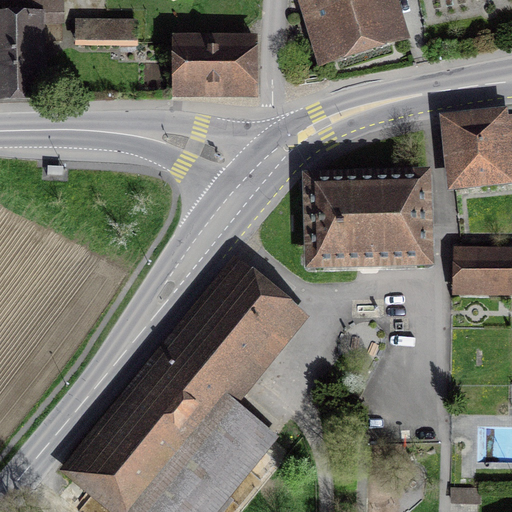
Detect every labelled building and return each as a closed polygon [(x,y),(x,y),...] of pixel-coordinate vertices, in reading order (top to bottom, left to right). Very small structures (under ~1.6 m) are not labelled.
[(62,49),(61,0),(0,0),(0,102),(44,102),(43,50),(62,49)] [(296,0),(320,69),(408,40),(394,0),(296,0)] [(137,23),(78,23),(78,42),(137,42),(137,23)] [(245,96),(245,46),(177,47),(177,97),(245,96)] [(511,135),(510,114),(441,121),(449,192),(511,185),(511,135)] [(425,179),(306,182),(308,268),(332,267),(427,265),(425,179)] [(511,252),(453,251),(452,299),(511,300),(511,252)] [(221,511),(277,443),(234,409),(307,322),(235,263),(60,478),(101,511),(221,511)]
